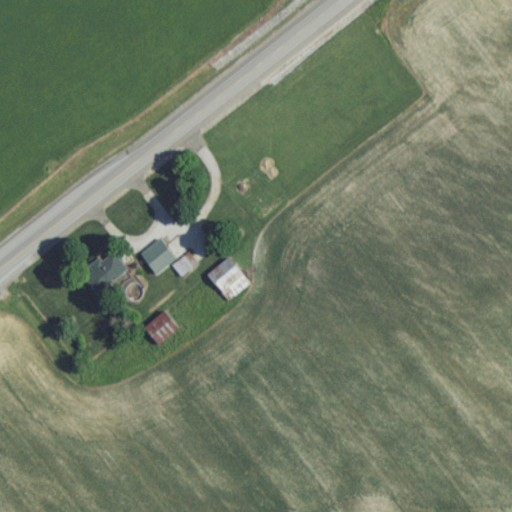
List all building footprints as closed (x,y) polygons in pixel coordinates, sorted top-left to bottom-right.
[(262,185),(250,174),(230,194),(242,205),(262,185)] [(136,260),(149,281),(170,269),(157,247),(136,260)] [(95,299),(122,276),(105,256),(83,275),(88,280),(82,285),(95,299)] [(170,273),(178,283),(194,270),(185,260),(170,273)] [(203,283),(225,309),(248,289),(226,263),(203,283)] [(176,332),(160,316),(138,338),(154,354),(176,332)]
